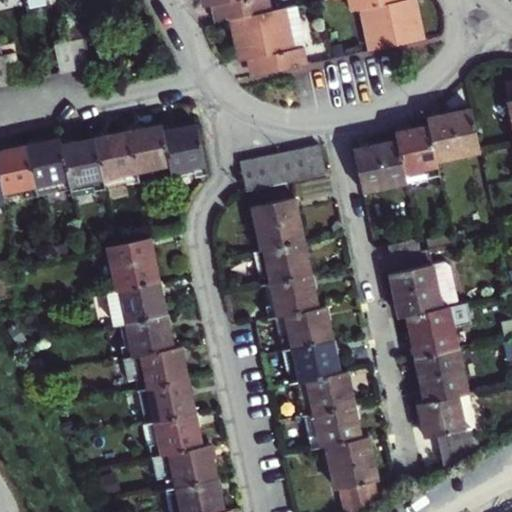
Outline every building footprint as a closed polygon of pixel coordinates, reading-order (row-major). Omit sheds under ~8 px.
[(214,0),(220,26),(231,24),(273,15),(270,0),(203,0),(204,1),(209,0),(214,0)] [(406,15),(402,0),(348,0),(347,0),(351,17),(359,15),(368,59),(424,48),(417,13),(406,15)] [(273,15),(231,24),(238,59),(250,57),(255,81),(305,71),(301,54),(304,54),(295,11),(284,13),(273,15)] [(84,41),(71,44),(77,72),(90,69),(84,41)] [(77,72),(71,44),(58,47),(64,75),(77,72)] [(10,87),(25,84),(19,56),(4,59),(10,87)] [(0,59),(0,88),(10,87),(4,59),(0,59)] [(461,149),(462,155),(482,151),(482,149),(473,109),(429,118),(431,127),(436,154),(461,149)] [(164,123),(130,131),(142,179),(175,172),(175,168),(166,131),(164,123)] [(198,174),(210,172),(199,124),(166,131),(175,168),(196,164),(198,171),(198,174)] [(399,141),(405,171),(407,182),(430,178),(440,176),(437,161),(436,154),(431,127),(397,134),(399,141)] [(97,139),(106,178),(128,173),(129,179),(130,182),(142,180),(142,179),(130,131),(97,139)] [(63,138),(30,145),(39,185),(40,191),(62,186),(63,190),(75,187),(74,186),(65,146),(63,138)] [(97,139),(65,146),(74,186),(95,181),(96,186),(98,190),(108,188),(107,183),(106,178),(97,139)] [(405,171),(399,141),(355,150),(363,186),(387,180),(389,186),(407,183),(407,182),(405,171)] [(0,151),(0,165),(6,192),(26,188),(27,193),(28,198),(41,195),(40,191),(39,185),(30,145),(0,151)] [(320,146),(307,149),(313,177),(326,175),(320,146)] [(313,177),(307,149),(294,151),(300,180),(313,177)] [(461,149),(436,154),(437,161),(462,155),(461,149)] [(294,151),(280,154),(286,183),(300,180),(294,151)] [(286,183),(280,154),(266,157),(272,186),(286,183)] [(272,186),(266,157),(254,159),(260,189),(272,186)] [(240,162),(245,192),(260,189),(254,159),(240,162)] [(196,164),(175,168),(175,172),(176,175),(198,171),(196,164)] [(0,165),(0,203),(8,202),(7,197),(6,192),(0,165)] [(106,178),(107,183),(129,179),(128,173),(106,178)] [(387,180),(363,186),(364,192),(389,186),(387,180)] [(75,187),(75,190),(96,186),(95,181),(74,186),(75,187)] [(6,192),(7,197),(27,193),(26,188),(6,192)] [(296,196),(262,203),(267,228),(261,229),(265,248),(267,248),(305,240),(296,196)] [(267,228),(262,203),(256,204),(261,229),(267,228)] [(124,290),(126,289),(165,281),(156,238),(121,246),(115,247),(124,290)] [(391,257),(422,251),(419,238),(388,245),(391,257)] [(268,282),(274,281),(312,273),(305,240),(267,248),(265,248),(261,249),(265,270),(261,271),(264,283),(268,282)] [(391,270),(401,315),(408,313),(450,304),(459,302),(451,265),(445,262),(433,264),(432,262),(424,263),(422,251),(391,257),(393,270),(391,270)] [(319,306),(312,273),(274,281),(279,303),(272,304),(269,305),(271,316),(279,315),(289,313),(319,306)] [(127,324),(133,323),(173,314),(165,281),(126,289),(131,310),(120,313),(123,325),(127,324)] [(274,281),(268,282),(272,304),(279,303),(274,281)] [(116,291),(120,313),(131,310),(126,289),(124,290),(116,291)] [(408,313),(417,357),(453,350),(448,326),(454,324),(450,304),(408,313)] [(286,350),(335,339),(327,305),(319,306),(289,313),(294,335),(283,338),(286,350)] [(294,335),(289,313),(279,315),(283,338),(294,335)] [(143,357),(149,356),(180,349),(173,314),(133,323),(138,345),(132,346),(128,347),(131,359),(143,357)] [(133,323),(127,324),(132,346),(138,345),(133,323)] [(453,350),(458,348),(454,324),(448,326),(453,350)] [(335,339),(286,350),(293,384),(305,382),(310,380),(342,374),(335,339)] [(145,390),(156,388),(193,380),(187,347),(180,349),(149,356),(143,357),(131,359),(135,379),(143,378),(145,390)] [(453,350),(417,357),(426,401),(461,393),(456,369),(462,368),(458,348),(453,350)] [(461,393),(467,392),(462,368),(456,369),(461,393)] [(342,374),(310,380),(314,400),(309,402),(304,403),(306,414),(356,404),(349,373),(342,374)] [(152,423),(200,413),(193,380),(156,388),(160,410),(150,412),(152,423)] [(310,380),(305,382),(309,402),(314,400),(310,380)] [(160,410),(156,388),(145,390),(150,412),(160,410)] [(461,393),(426,401),(418,403),(425,437),(438,434),(444,463),(477,444),(474,427),(470,428),(465,429),(460,406),(465,405),(470,404),(467,392),(461,393)] [(363,437),(356,404),(306,414),(314,447),(329,443),(337,442),(363,437)] [(465,429),(470,428),(465,405),(460,406),(465,429)] [(159,456),(207,446),(200,413),(152,423),(150,423),(155,445),(156,444),(159,456)] [(379,478),(370,435),(363,437),(337,442),(342,467),(334,469),(338,487),(342,486),(347,511),(367,511),(381,504),(375,479),(379,478)] [(342,467),(337,442),(329,443),(334,469),(342,467)] [(173,489),(222,479),(215,445),(207,446),(159,456),(163,477),(171,476),(173,489)] [(222,479),(173,489),(178,511),(225,511),(228,511),(222,479)]
